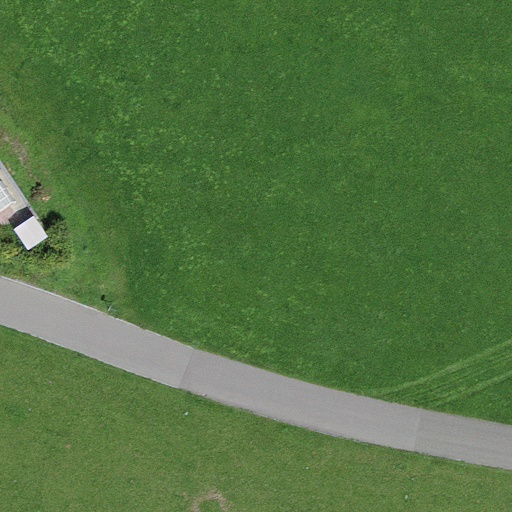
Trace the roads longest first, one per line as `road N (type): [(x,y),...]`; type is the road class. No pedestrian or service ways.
road 1 (unclassified): [(511,450),(302,403),(174,364)]
road 2 (residential): [(174,364),(0,302)]
